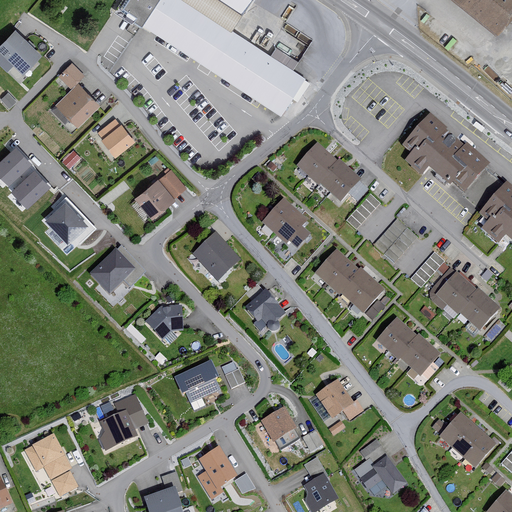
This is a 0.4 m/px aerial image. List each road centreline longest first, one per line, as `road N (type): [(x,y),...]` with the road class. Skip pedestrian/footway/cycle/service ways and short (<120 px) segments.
road 1 (residential): [(210,195),(155,247),(262,367),(262,392),(223,419)]
road 2 (residential): [(210,195),(402,429)]
road 3 (residential): [(27,19),(90,66),(210,195)]
road 4 (residential): [(311,110),(479,263)]
road 5 (primary): [(511,128),(380,23)]
road 6 (residential): [(223,419),(122,480),(118,511)]
road 7 (residential): [(511,407),(483,384),(458,382),(402,429)]
road 8 (residential): [(311,110),(210,195)]
